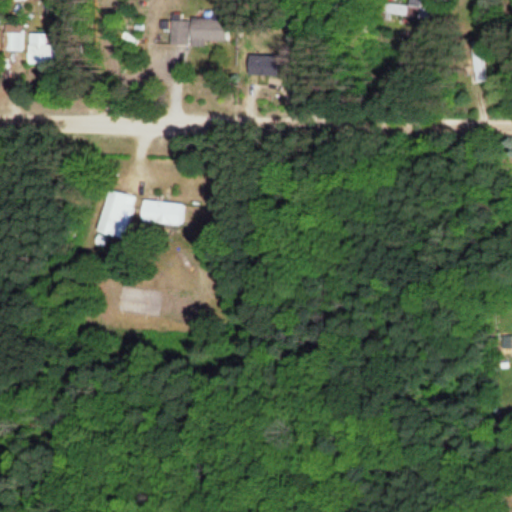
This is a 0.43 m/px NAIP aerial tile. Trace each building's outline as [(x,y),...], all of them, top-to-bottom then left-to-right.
[(171,43),(228,44),(228,19),(171,18),(171,43)] [(25,50),(25,32),(5,32),(5,50),(25,50)] [(30,63),(60,63),(60,45),(48,45),(48,33),(30,33),(30,63)] [(472,43),(481,83),(492,81),(483,41),(472,43)] [(102,234),(128,239),(137,196),(110,191),(102,234)] [(183,207),(146,200),(143,220),(180,227),(183,207)]
